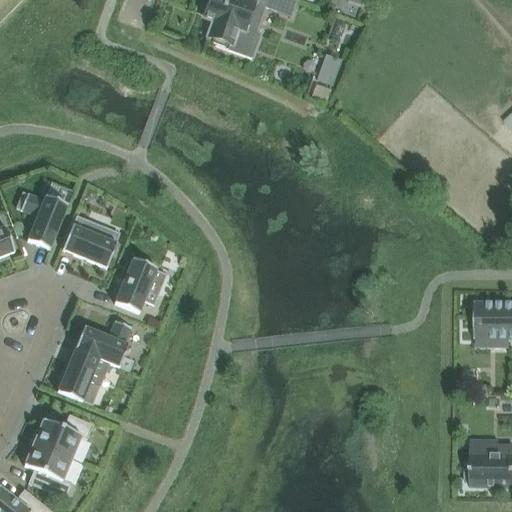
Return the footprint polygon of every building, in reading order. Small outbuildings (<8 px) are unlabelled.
[(204,0),(201,10),(205,12),(203,18),(214,22),(208,39),(214,40),(212,43),(225,48),(226,45),(230,46),(228,50),(251,58),(259,35),(255,33),(254,33),(253,34),(245,31),(255,5),(263,8),(262,10),(263,10),(264,8),(277,13),(292,18),(298,3),(289,0),(246,0),(246,1),(245,1),(244,0),(204,0)] [(325,56),(316,82),(332,87),(341,61),(325,56)] [(88,190),(84,199),(90,202),(95,199),(97,195),(88,190)] [(23,194),(16,210),(21,212),(27,196),(23,194)] [(37,219),(27,243),(49,252),(67,207),(45,199),(44,202),(27,196),(21,212),(37,219)] [(96,238),(83,232),(88,221),(77,217),(62,252),(107,271),(116,246),(115,245),(119,236),(100,228),(96,238)] [(0,259),(14,254),(5,229),(3,230),(0,222),(0,259)] [(157,271),(132,261),(114,306),(139,316),(144,303),(154,307),(166,277),(156,272),(157,271)] [(474,341),(511,340),(511,304),(475,305),(474,341)] [(84,329),(75,351),(99,361),(99,362),(128,374),(133,363),(123,359),(128,348),(124,346),(131,330),(115,323),(108,339),(84,329)] [(90,385),(99,362),(99,361),(75,351),(57,395),(81,405),(82,403),(92,407),(99,389),(90,385)] [(34,444),(33,445),(71,461),(80,439),(86,442),(93,427),(69,417),(63,431),(43,422),(39,433),(35,432),(31,442),(34,444)] [(465,472),(465,484),(470,484),(470,488),(511,488),(511,447),(497,448),(497,441),(470,440),(470,448),(470,456),(470,472),(465,472)] [(62,482),(71,461),(33,445),(24,468),(34,472),(28,486),(66,502),(72,487),(62,482)] [(48,511),(24,492),(15,503),(0,490),(0,511),(48,511)]
